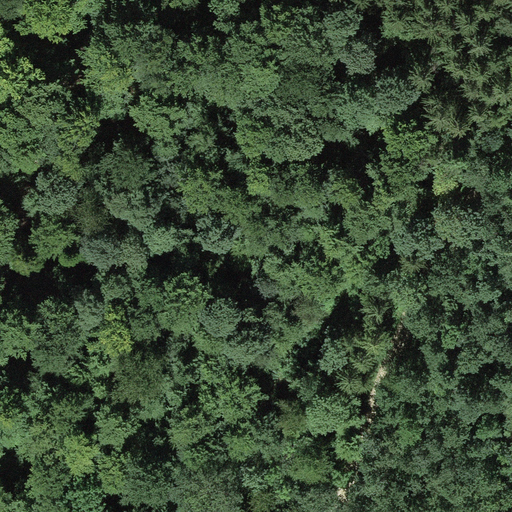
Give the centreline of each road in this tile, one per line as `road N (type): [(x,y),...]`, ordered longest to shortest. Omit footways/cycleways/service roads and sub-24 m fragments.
road 1 (track): [(337,511),(419,270),(511,148)]
road 2 (track): [(109,0),(58,107),(0,274)]
